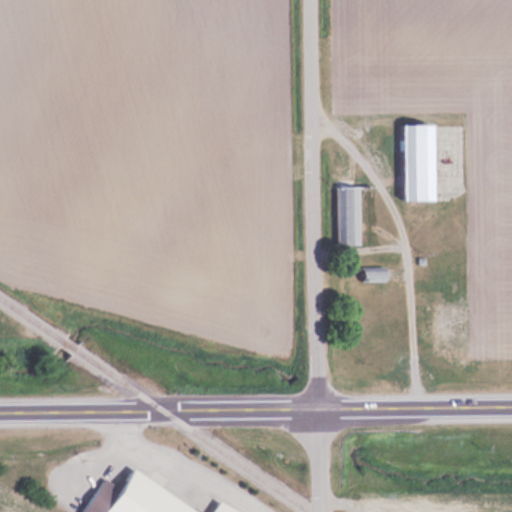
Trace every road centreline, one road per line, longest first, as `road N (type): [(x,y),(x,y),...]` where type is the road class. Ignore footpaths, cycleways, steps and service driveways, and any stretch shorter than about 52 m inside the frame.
road 1 (primary): [(511,408),(0,413)]
road 2 (residential): [(319,511),(314,0)]
